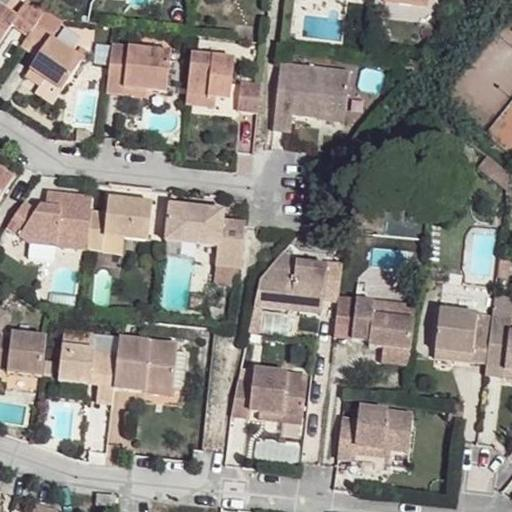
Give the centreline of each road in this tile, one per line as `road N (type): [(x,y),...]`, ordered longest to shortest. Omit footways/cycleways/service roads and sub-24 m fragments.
road 1 (residential): [(0,444),(77,470),(387,511)]
road 2 (residential): [(0,125),(70,164),(287,192)]
